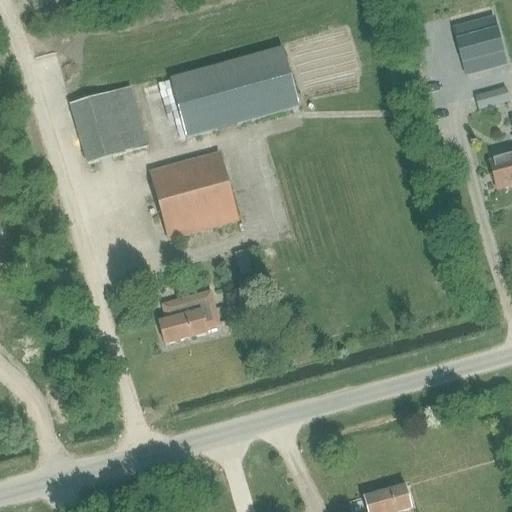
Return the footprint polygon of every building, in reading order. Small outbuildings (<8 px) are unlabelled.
[(185,140),(298,108),(281,49),(169,81),(185,140)] [(511,68),(502,71),(511,101),(511,100),(511,68)] [(86,165),(145,147),(128,89),(69,107),(86,165)] [(478,108),(507,101),(504,89),(475,96),(478,108)] [(511,121),(510,122),(511,127),(511,157),(506,159),(505,158),(504,159),(489,164),(491,173),(489,174),(492,184),(494,183),(497,193),(511,188),(511,121)] [(168,242),(237,223),(218,155),(149,173),(168,242)] [(157,252),(148,232),(137,237),(145,257),(157,252)] [(164,322),(157,324),(163,347),(206,335),(204,330),(216,327),(207,294),(173,303),(160,306),(164,322)] [(76,329),(86,326),(82,313),(73,315),(76,329)] [(402,511),(411,510),(405,487),(362,499),(365,511),(402,511)]
